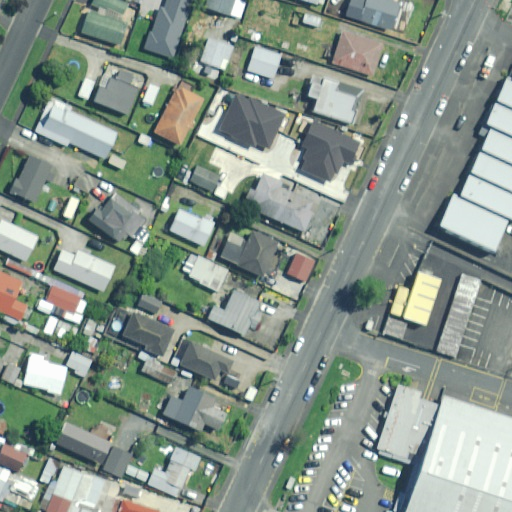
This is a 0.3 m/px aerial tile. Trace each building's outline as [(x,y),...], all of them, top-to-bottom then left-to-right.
[(158,0),(143,0),(141,9),(153,14),(158,0)] [(171,0),(168,9),(187,16),(192,0),(171,0)] [(206,0),(204,7),(240,19),(245,2),(239,0),(206,0)] [(340,10),(348,12),(351,3),(343,1),(343,0),(329,0),(327,9),(339,13),(340,10)] [(358,0),(353,17),(367,23),(390,31),(401,0),(364,0),(365,1),(361,0),(358,0)] [(126,24),(90,12),(82,33),(119,46),(126,24)] [(383,43),(342,30),(332,63),(373,76),(383,43)] [(230,45),(208,38),(201,62),(222,69),(230,45)] [(317,48),(295,42),(293,50),(315,56),(317,48)] [(281,56),(255,48),(247,70),(273,79),(281,56)] [(360,89),(313,74),(305,96),(315,99),(311,111),(352,125),(356,112),(352,111),(360,89)] [(139,89),(104,75),(94,102),(129,116),(139,89)] [(511,76),(508,76),(488,122),(493,124),(461,195),(455,194),(441,225),(497,249),(511,218),(511,76)] [(96,83),(84,78),(76,95),(88,101),(96,83)] [(160,88),(149,84),(142,101),(153,106),(160,88)] [(203,99),(177,86),(154,133),(180,145),(203,99)] [(70,108),(50,99),(35,132),(66,146),(68,142),(105,159),(116,134),(69,111),(70,108)] [(296,118),(252,105),(240,143),(284,157),(296,118)] [(322,127),(303,120),(296,141),(315,148),(322,127)] [(37,204),(46,181),(52,183),(56,175),(50,172),(52,166),(26,155),(10,193),(37,204)] [(314,203),(257,177),(244,205),(302,231),(314,203)] [(127,236),(132,239),(146,219),(109,193),(88,222),(121,245),(127,236)] [(213,224),(179,209),(170,231),(204,246),(213,224)] [(0,223),(0,250),(26,262),(37,237),(1,220),(0,223)] [(278,244),(252,232),(247,242),(230,234),(219,257),(262,277),(278,244)] [(75,256),(63,250),(54,270),(103,292),(114,267),(78,251),(75,256)] [(315,262),(296,253),(287,273),(305,282),(315,262)] [(228,271),(198,257),(188,277),(218,292),(228,271)] [(443,279),(420,271),(413,290),(404,317),(427,325),(443,279)] [(0,311),(5,314),(20,321),(28,304),(13,297),(20,281),(0,272),(0,311)] [(481,280),(463,274),(437,351),(455,357),(481,280)] [(78,300),(80,295),(51,284),(45,301),(40,299),(37,308),(79,323),(86,303),(78,300)] [(404,317),(413,290),(400,286),(391,313),(404,317)] [(248,327),(253,330),(265,305),(232,290),(223,309),(214,305),(207,319),(244,336),(248,327)] [(163,302),(143,295),(138,307),(158,314),(163,302)] [(174,331),(133,314),(123,337),(146,346),(144,350),(163,358),(174,331)] [(59,321),(48,317),(42,331),(53,335),(59,321)] [(407,324),(389,318),(384,333),(402,339),(407,324)] [(232,362),(191,343),(181,366),(215,381),(219,371),(227,374),(232,362)] [(69,351),(53,345),(49,355),(65,361),(69,351)] [(91,364),(74,353),(66,365),(83,376),(91,364)] [(177,373),(146,356),(139,370),(170,386),(177,373)] [(67,368),(30,359),(23,384),(61,394),(67,368)] [(19,367),(8,361),(0,374),(0,377),(9,383),(19,367)] [(418,393),(395,385),(374,450),(376,451),(376,455),(412,466),(402,494),(397,492),(391,511),(399,511),(436,406),(424,402),(416,400),(418,393)] [(216,397),(190,386),(183,403),(171,398),(163,415),(201,432),(204,424),(218,431),(226,414),(212,408),(216,397)] [(511,511),(511,420),(493,415),(439,397),(436,406),(399,511),(511,511)] [(109,442),(65,420),(54,443),(98,465),(109,442)] [(26,454),(3,445),(0,453),(0,464),(19,472),(26,454)] [(154,468),(149,480),(170,488),(167,494),(177,498),(189,468),(201,472),(206,459),(175,447),(165,473),(154,468)] [(57,461),(48,459),(44,473),(52,475),(57,461)] [(62,466),(55,482),(50,480),(39,508),(48,511),(96,511),(94,511),(105,484),(62,466)] [(157,511),(110,497),(105,511),(157,511)]
